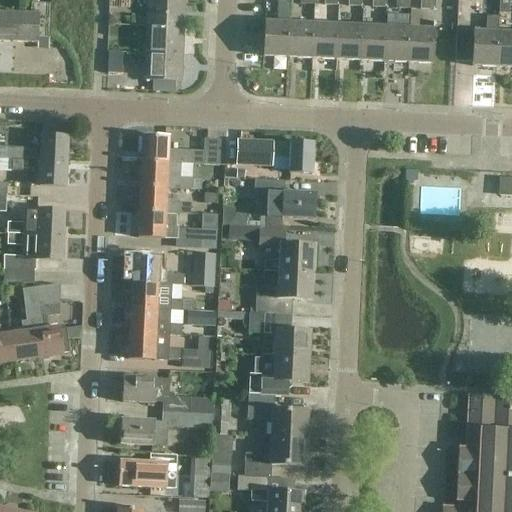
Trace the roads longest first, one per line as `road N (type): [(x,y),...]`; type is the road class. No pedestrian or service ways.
road 1 (residential): [(84,511),(100,110)]
road 2 (residential): [(338,511),(353,118)]
road 3 (residential): [(353,118),(511,128)]
road 4 (residential): [(224,113),(353,118)]
road 5 (residential): [(100,110),(224,113)]
